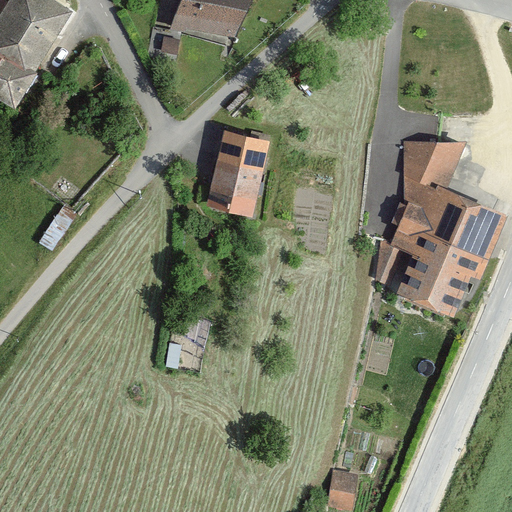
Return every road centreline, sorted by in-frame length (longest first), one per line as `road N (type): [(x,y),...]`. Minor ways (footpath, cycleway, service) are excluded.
road 1 (secondary): [(511,277),(412,511)]
road 2 (unclassified): [(330,0),(163,151)]
road 3 (unclassified): [(97,0),(163,151)]
